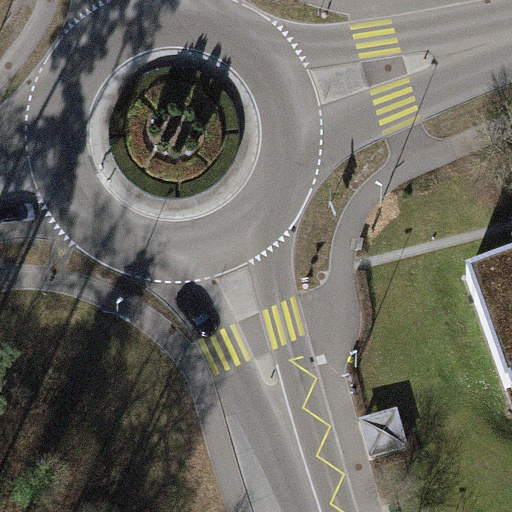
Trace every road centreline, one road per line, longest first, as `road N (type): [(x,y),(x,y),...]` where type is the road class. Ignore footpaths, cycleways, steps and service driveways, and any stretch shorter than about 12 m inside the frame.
road 1 (secondary): [(483,42),(260,52)]
road 2 (secondary): [(291,152),(483,42)]
road 3 (secondary): [(287,422),(271,202)]
road 4 (secondary): [(165,251),(287,422)]
road 5 (secondary): [(206,19),(133,22),(92,48)]
road 6 (secondary): [(165,251),(225,240),(271,202)]
